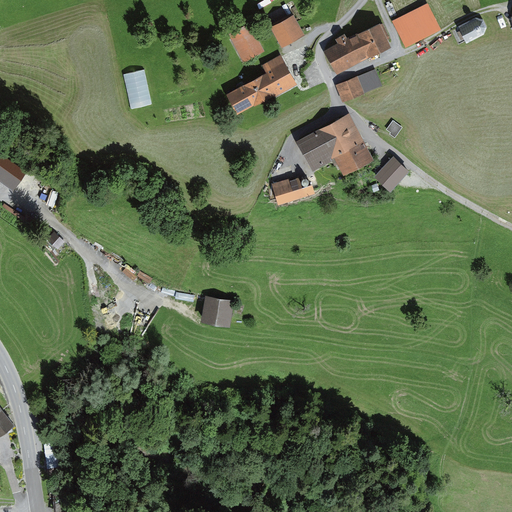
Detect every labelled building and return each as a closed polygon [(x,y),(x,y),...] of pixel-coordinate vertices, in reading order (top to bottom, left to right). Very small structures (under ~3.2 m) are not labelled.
[(428,4),(394,20),(408,45),(441,28),(428,4)] [(298,35),(285,14),(264,26),(276,47),(298,35)] [(478,18),(459,28),(466,42),(486,32),(488,26),(484,19),(478,18)] [(387,48),(375,24),(322,49),(334,74),(387,48)] [(257,50),(248,33),(228,43),(237,61),(257,50)] [(286,84),(269,58),(214,96),(228,115),(260,93),(264,99),(286,84)] [(124,72),(132,108),(153,103),(146,68),(124,72)] [(364,92),(359,76),(339,83),(345,99),(364,92)] [(363,158),(338,112),(283,142),(298,171),(321,159),(330,176),(363,158)] [(407,127),(395,120),(388,130),(400,138),(407,127)] [(0,151),(0,180),(15,191),(28,172),(0,151)] [(401,170),(388,155),(373,168),(386,183),(401,170)] [(298,193),(291,176),(260,189),(267,206),(298,193)] [(65,281),(54,268),(45,275),(57,288),(65,281)] [(223,299),(198,295),(194,319),(220,323),(223,299)]
